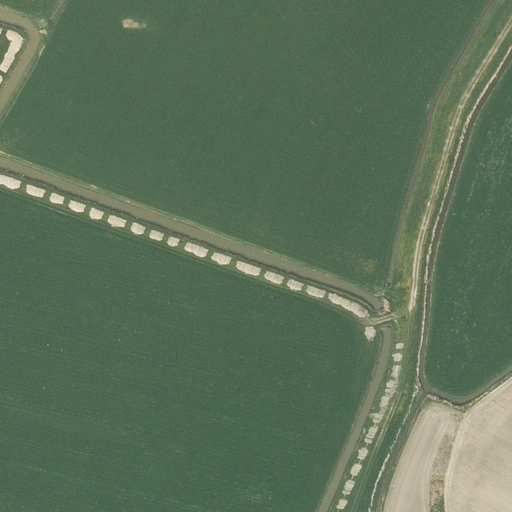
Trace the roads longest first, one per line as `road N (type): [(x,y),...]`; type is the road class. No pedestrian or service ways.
road 1 (track): [(511,21),(469,87),(441,166),(419,243),(413,303)]
road 2 (track): [(413,303),(400,389),(352,511)]
